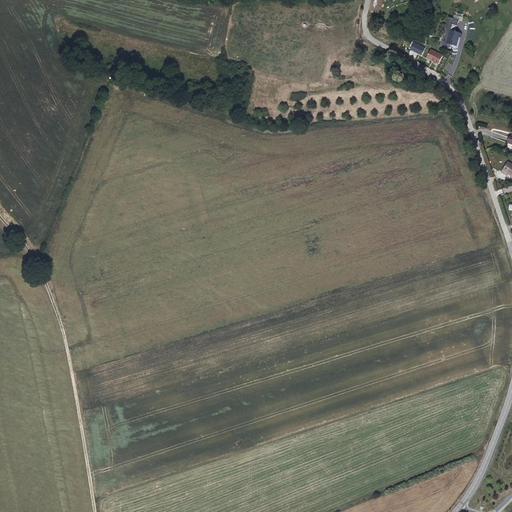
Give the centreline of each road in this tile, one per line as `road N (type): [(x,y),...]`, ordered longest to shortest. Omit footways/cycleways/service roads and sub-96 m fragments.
road 1 (track): [(0,215),(28,247),(65,338),(94,511)]
road 2 (unclassified): [(511,250),(462,105),(435,74),(370,37),(367,0)]
road 3 (unclassified): [(459,506),(511,388)]
